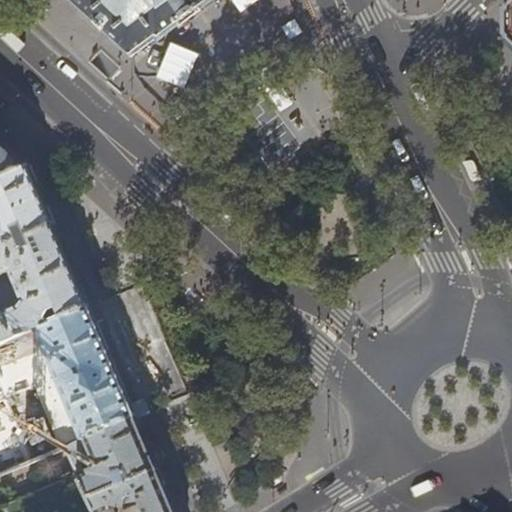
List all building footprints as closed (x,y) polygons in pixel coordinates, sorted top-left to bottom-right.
[(67,0),(131,58),(155,39),(157,42),(187,20),(213,0),(67,0)] [(511,2),(504,11),(503,36),(511,44),(511,2)] [(44,136),(33,126),(27,132),(39,142),(44,136)] [(0,179),(29,167),(0,139),(0,179)] [(40,192),(29,167),(0,179),(0,248),(18,241),(14,231),(23,227),(27,237),(55,226),(40,192)] [(70,263),(55,226),(27,237),(18,241),(0,248),(0,277),(11,273),(24,303),(23,304),(22,304),(21,305),(21,306),(21,308),(21,309),(0,317),(0,344),(34,331),(48,325),(46,319),(50,312),(57,310),(61,320),(89,308),(70,263)] [(0,475),(65,448),(136,418),(113,365),(97,327),(89,308),(61,320),(48,325),(34,331),(68,410),(59,413),(39,364),(0,380),(0,475)] [(143,436),(136,418),(65,448),(73,465),(91,457),(96,469),(79,477),(89,501),(158,472),(143,436)] [(175,511),(174,509),(158,472),(89,501),(94,511),(175,511)] [(94,511),(89,501),(79,477),(78,475),(0,508),(0,511),(94,511)]
